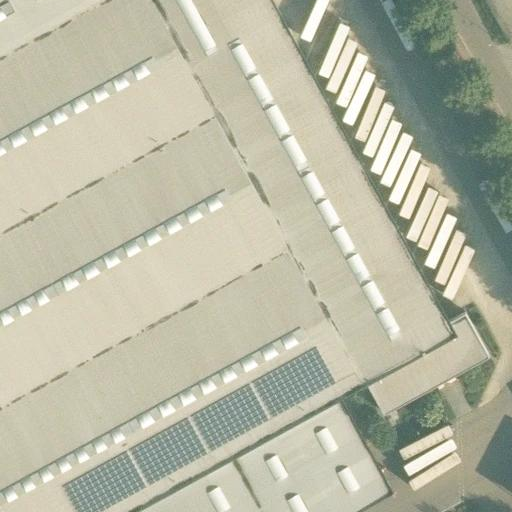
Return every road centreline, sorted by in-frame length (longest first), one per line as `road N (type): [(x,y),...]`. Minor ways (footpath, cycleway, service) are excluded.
road 1 (unknown): [(511,266),(361,0)]
road 2 (unclassified): [(511,109),(450,0)]
